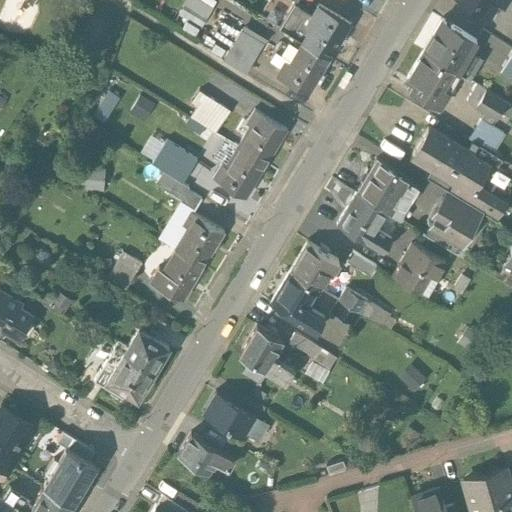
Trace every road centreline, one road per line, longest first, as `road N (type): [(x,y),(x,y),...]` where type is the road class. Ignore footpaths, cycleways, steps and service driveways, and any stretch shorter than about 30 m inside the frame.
road 1 (residential): [(137,452),(417,0)]
road 2 (residential): [(302,495),(511,433)]
road 3 (residential): [(137,452),(0,365)]
